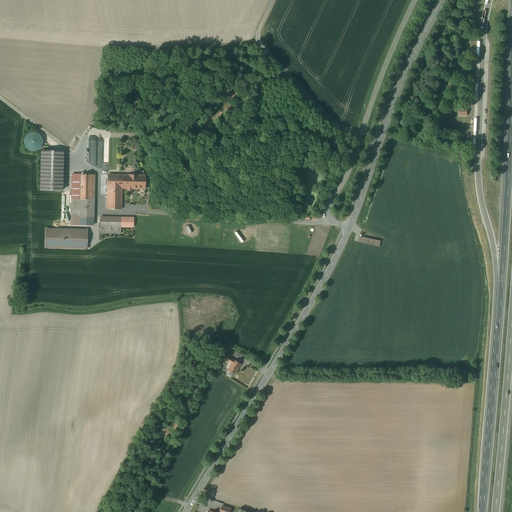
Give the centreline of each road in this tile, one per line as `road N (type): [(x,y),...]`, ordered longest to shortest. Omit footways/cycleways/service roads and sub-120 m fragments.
road 1 (motorway): [(511,64),(480,511)]
road 2 (tertiary): [(185,511),(349,226)]
road 3 (unclassified): [(349,226),(332,223),(327,207),(348,171),(410,0)]
road 4 (tertiary): [(349,226),(399,86),(441,0)]
road 5 (motorway): [(496,511),(511,350)]
